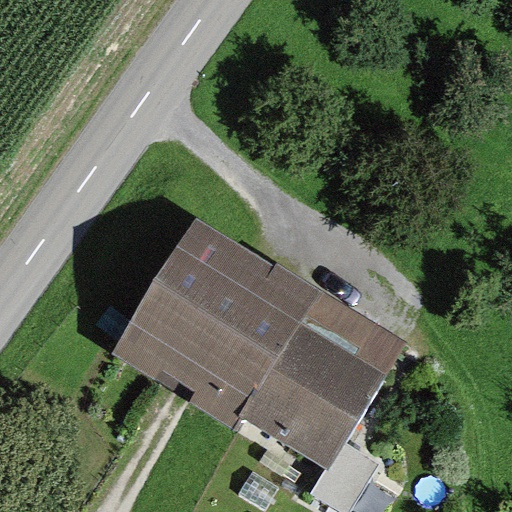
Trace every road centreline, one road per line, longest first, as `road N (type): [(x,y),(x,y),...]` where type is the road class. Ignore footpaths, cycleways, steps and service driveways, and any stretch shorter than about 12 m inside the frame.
road 1 (track): [(481,511),(475,408),(435,336),(150,97)]
road 2 (tertiary): [(219,0),(0,306)]
